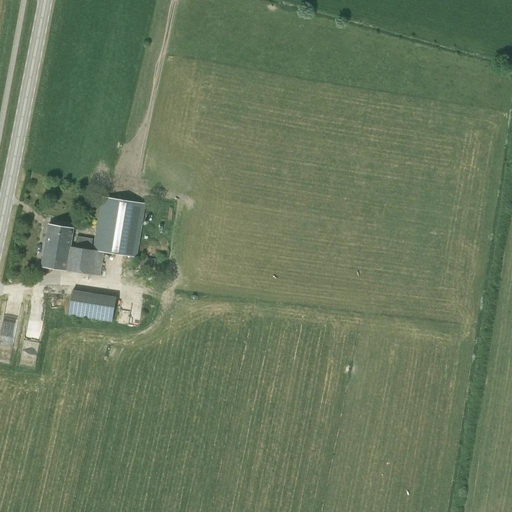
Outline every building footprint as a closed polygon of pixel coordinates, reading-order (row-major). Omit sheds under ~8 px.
[(100,275),(104,252),(136,257),(144,204),(103,198),(94,250),(90,250),(92,239),(76,236),(75,247),(71,247),(73,229),(48,225),(42,266),(100,275)] [(160,206),(151,256),(181,260),(189,211),(160,206)] [(155,259),(139,258),(138,269),(154,270),(155,259)] [(112,321),(115,297),(72,290),(69,314),(112,321)] [(6,298),(0,335),(0,339),(14,341),(20,301),(6,298)] [(38,349),(39,341),(23,339),(22,347),(38,349)] [(32,350),(20,350),(20,366),(34,366),(34,356),(32,356),(32,350)]
